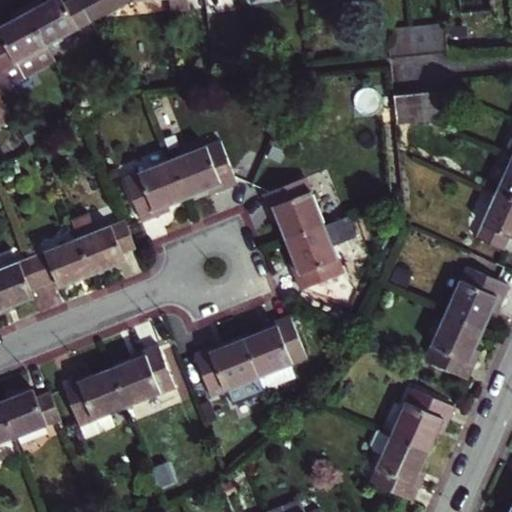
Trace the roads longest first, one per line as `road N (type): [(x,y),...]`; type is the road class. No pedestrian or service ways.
road 1 (residential): [(0,356),(188,283)]
road 2 (residential): [(452,511),(511,376)]
